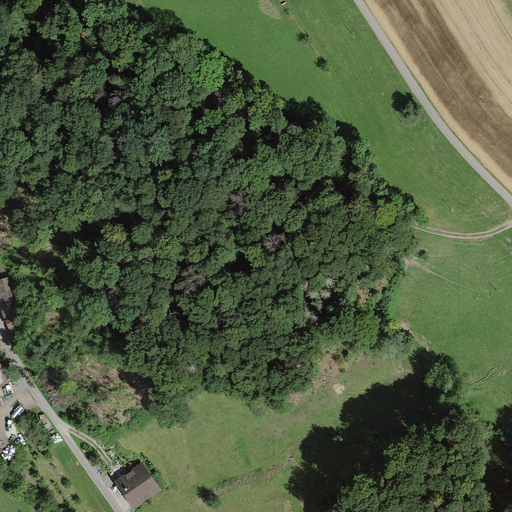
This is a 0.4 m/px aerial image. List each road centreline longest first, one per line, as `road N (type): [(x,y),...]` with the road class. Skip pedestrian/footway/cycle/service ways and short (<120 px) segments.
road 1 (track): [(511,223),(466,235),(392,215),(313,140),(187,89),(72,0)]
road 2 (unclassified): [(358,0),(437,120),(511,201)]
road 3 (track): [(120,511),(39,398),(0,319)]
